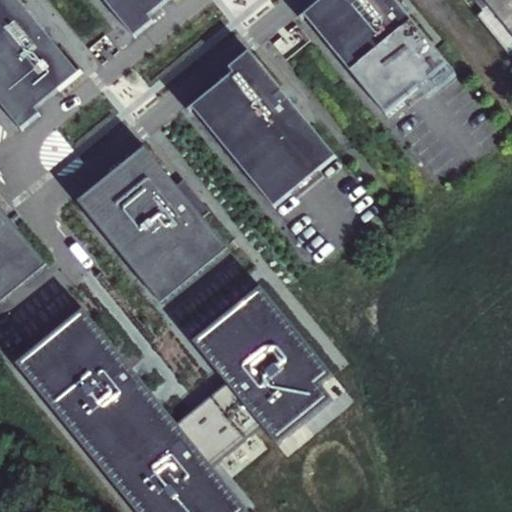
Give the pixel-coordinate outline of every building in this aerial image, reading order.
[(38,107),(82,72),(23,0),(0,0),(0,101),(24,131),(42,117),(38,107)] [(112,0),(133,25),(162,0),(112,0)] [(304,18),(306,17),(383,112),(445,61),(395,0),(325,0),(301,20),(302,21),(304,18)] [(482,15),(511,53),(511,0),(484,0),(490,8),(482,15)] [(335,157),(248,52),(228,69),(232,74),(186,112),(187,113),(191,110),(272,209),(335,157)] [(148,152),(83,205),(165,305),(230,252),(204,220),(213,213),(205,204),(197,211),(148,152)] [(0,307),(48,268),(12,224),(0,209),(0,307)] [(177,427),(85,315),(19,369),(135,511),(246,511),(212,469),(263,428),(280,449),(335,404),(323,390),(335,381),(264,294),(198,347),(229,386),(177,427)]
